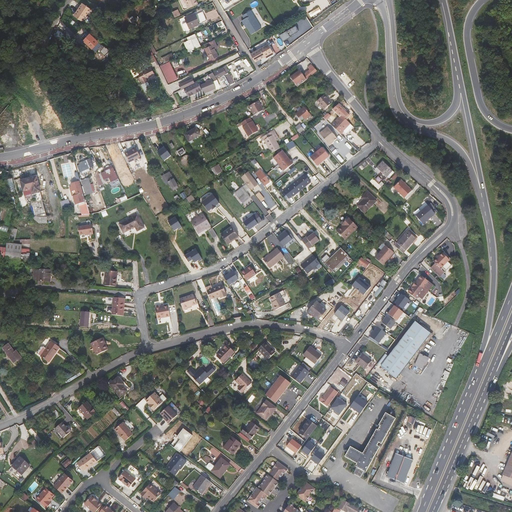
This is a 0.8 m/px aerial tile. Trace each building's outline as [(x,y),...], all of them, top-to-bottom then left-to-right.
[(76,12),(74,15),(82,21),(91,8),(83,3),(81,5),(76,12)] [(314,17),(322,12),(319,7),(311,12),(314,17)] [(244,18),(241,20),(245,25),(247,27),(251,34),(261,28),(250,10),(242,15),(244,18)] [(207,21),(206,18),(203,11),(195,14),(195,13),(185,17),(189,27),(189,28),(207,21)] [(219,29),(225,26),(223,21),(217,23),(219,29)] [(295,26),(279,35),(283,42),(291,37),(290,36),(299,31),(295,26)] [(82,27),(75,34),(82,41),(83,40),(93,49),(99,42),(90,34),(82,27)] [(124,38),(115,30),(110,35),(118,44),(124,38)] [(184,42),(188,51),(200,45),(198,41),(197,42),(195,37),(184,42)] [(266,40),(249,49),(251,53),(268,43),(266,40)] [(209,46),(205,48),(210,60),(218,56),(215,48),(217,47),(214,41),(208,44),(209,46)] [(93,49),(95,51),(101,45),(99,42),(93,49)] [(102,44),(98,48),(106,55),(111,51),(108,48),(108,49),(102,44)] [(251,55),(255,62),(265,56),(265,58),(273,53),(268,44),(260,49),(251,55)] [(164,57),(166,62),(174,58),(172,53),(164,57)] [(170,61),(160,66),(168,84),(178,79),(170,61)] [(307,79),(318,71),(312,64),(308,68),(310,70),(304,75),(307,79)] [(224,75),(225,74),(230,84),(234,82),(229,72),(227,74),(223,67),(213,72),(216,79),(224,75)] [(147,69),(138,73),(143,83),(148,81),(146,77),(150,76),(147,69)] [(298,86),(307,79),(304,75),(301,70),(291,77),(298,86)] [(209,83),(216,79),(213,72),(205,76),(207,80),(208,80),(209,83)] [(203,83),(199,86),(201,89),(202,92),(211,88),(207,80),(203,82),(203,83)] [(196,81),(183,88),(188,96),(201,89),(199,86),(196,81)] [(320,105),(324,110),(332,103),(328,98),(327,99),(324,95),(317,101),(320,105)] [(249,106),(250,109),(260,104),(258,101),(249,106)] [(250,109),(252,113),(262,108),(260,104),(250,109)] [(296,114),(301,121),(304,118),(305,120),(311,115),(304,107),(296,114)] [(350,124),(341,115),(331,125),(340,134),(346,128),(350,124)] [(242,127),(248,137),(258,131),(252,121),(242,127)] [(300,134),(304,131),(299,124),(295,127),(300,134)] [(328,127),(319,134),(326,142),(331,138),(333,141),(337,138),(328,127)] [(185,134),(189,142),(200,135),(196,128),(185,134)] [(264,140),(271,153),(280,148),(277,141),(280,139),(276,133),(272,135),(271,132),(261,138),(263,141),(264,140)] [(164,161),(172,156),(166,146),(158,151),(164,161)] [(322,147),(316,152),(323,161),(329,156),(322,147)] [(140,156),(134,148),(124,155),(129,163),(140,156)] [(282,151),(273,158),(279,164),(288,157),(282,151)] [(316,152),(310,157),(317,166),(323,161),(316,152)] [(186,155),(185,156),(184,156),(183,157),(182,158),(182,159),(181,160),(181,161),(181,163),(182,164),(183,165),(183,166),(184,166),(186,167),(187,167),(188,167),(189,167),(191,166),(192,165),(192,164),(193,163),(193,162),(193,161),(193,160),(192,158),(192,157),(191,157),(190,156),(189,155),(188,155),(186,155)] [(293,164),(288,157),(279,164),(284,171),(293,164)] [(93,167),(89,159),(81,162),(85,171),(93,167)] [(393,171),(383,161),(377,167),(386,177),(387,176),(393,171)] [(111,182),(117,179),(111,165),(103,170),(104,172),(100,173),(104,181),(109,178),(111,182)] [(211,169),(215,175),(222,171),(218,165),(211,169)] [(256,173),(265,186),(270,182),(261,169),(256,173)] [(242,176),(252,189),(258,184),(248,171),(242,176)] [(165,182),(168,181),(172,188),(177,185),(169,172),(165,175),(162,177),(165,182)] [(99,186),(103,184),(99,173),(95,174),(99,186)] [(304,174),(295,181),(302,189),(311,182),(304,174)] [(21,181),(23,191),(31,189),(32,194),(40,192),(37,177),(21,181)] [(85,195),(93,192),(88,178),(80,181),(85,195)] [(404,198),(412,191),(401,180),(393,187),(404,198)] [(84,215),(89,214),(80,181),(70,184),(73,193),(77,192),(78,195),(73,196),(75,205),(80,204),(84,215)] [(295,181),(286,189),(293,197),(302,189),(295,181)] [(243,203),(250,197),(247,193),(246,194),(241,188),(235,193),(243,203)] [(358,205),(364,212),(376,201),(368,192),(362,198),(364,200),(358,205)] [(215,206),(219,203),(213,194),(201,202),(208,211),(212,208),(213,209),(216,207),(215,206)] [(29,203),(33,217),(46,213),(43,200),(29,203)] [(60,202),(62,209),(70,206),(68,200),(60,202)] [(416,215),(423,224),(435,214),(428,205),(416,215)] [(262,220),(256,213),(243,223),(249,230),(262,220)] [(199,234),(205,230),(204,228),(209,225),(203,214),(191,221),(199,234)] [(144,228),(137,215),(119,224),(124,233),(135,227),(137,231),(144,228)] [(345,240),(358,227),(347,217),(341,223),(342,225),(336,231),(345,240)] [(92,225),(78,227),(80,235),(85,234),(85,235),(93,234),(92,225)] [(231,227),(221,235),(228,245),(238,237),(231,227)] [(380,232),(385,237),(389,233),(384,228),(380,232)] [(292,239),(286,231),(277,238),(284,246),(292,239)] [(393,244),(403,253),(416,239),(408,231),(397,243),(396,242),(393,244)] [(301,240),(309,249),(320,240),(314,234),(307,239),(306,237),(301,240)] [(363,244),(366,241),(360,235),(357,238),(363,244)] [(0,260),(21,263),(22,253),(30,254),(30,249),(22,249),(22,245),(31,244),(31,239),(20,240),(20,244),(8,243),(7,243),(6,248),(0,246),(0,260)] [(375,258),(383,265),(394,253),(386,245),(375,258)] [(269,254),(276,263),(284,257),(277,248),(269,254)] [(333,270),(349,256),(341,248),(325,262),(333,270)] [(445,254),(442,252),(433,261),(435,262),(436,263),(445,254)] [(22,253),(21,263),(29,264),(30,254),(22,253)] [(263,259),(270,268),(276,263),(269,254),(263,259)] [(449,259),(445,254),(436,263),(435,262),(430,266),(439,276),(451,264),(447,260),(449,259)] [(301,265),(308,273),(320,263),(313,255),(301,265)] [(369,263),(361,257),(358,261),(366,267),(369,263)] [(221,272),(230,285),(239,279),(230,266),(221,272)] [(241,272),(247,281),(256,274),(250,266),(241,272)] [(39,269),(37,280),(49,282),(50,270),(39,269)] [(106,270),(105,272),(104,285),(117,286),(117,281),(123,282),(123,279),(122,279),(122,272),(106,270)] [(417,282),(416,282),(412,286),(413,287),(409,293),(417,299),(420,295),(423,297),(432,285),(421,276),(417,282)] [(352,286),(364,295),(371,286),(360,277),(352,286)] [(317,289),(319,291),(331,283),(329,280),(317,289)] [(371,294),(373,295),(380,287),(381,285),(382,286),(385,282),(383,280),(376,288),(371,294)] [(227,294),(223,284),(207,291),(210,299),(216,297),(220,296),(220,297),(227,294)] [(371,299),(372,300),(381,288),(380,287),(373,295),(371,299)] [(372,300),(374,301),(383,289),(381,288),(372,300)] [(272,305),(275,310),(285,305),(279,293),(270,298),(272,302),(273,305),(272,305)] [(179,299),(182,307),(196,301),(194,294),(179,299)] [(409,300),(401,294),(395,302),(402,308),(409,300)] [(125,299),(113,297),(112,314),(123,316),(125,299)] [(182,307),(183,310),(192,307),(192,306),(197,304),(196,301),(182,307)] [(308,312),(318,320),(326,310),(317,302),(308,312)] [(160,305),(155,306),(157,317),(169,312),(168,306),(164,306),(160,307),(160,305)] [(334,314),(343,321),(350,312),(341,305),(334,314)] [(404,312),(394,305),(391,308),(392,309),(388,314),(397,320),(404,312)] [(82,311),(80,326),(88,327),(89,312),(82,311)] [(395,323),(387,316),(382,322),(391,329),(395,323)] [(433,330),(418,318),(391,353),(381,366),(396,378),(413,355),(418,349),(433,330)] [(386,333),(377,326),(375,329),(375,330),(373,333),(372,333),(370,336),(379,343),(386,333)] [(436,332),(433,330),(418,349),(421,352),(436,332)] [(104,342),(102,338),(91,343),(97,355),(107,350),(103,342),(104,342)] [(51,342),(46,349),(42,346),(37,353),(49,362),(59,348),(51,342)] [(265,342),(258,350),(268,360),(276,352),(265,342)] [(16,351),(14,352),(9,344),(3,348),(14,363),(21,358),(16,351)] [(235,352),(227,345),(224,348),(224,349),(218,355),(222,358),(220,360),(224,363),(235,352)] [(322,355),(310,346),(303,355),(316,364),(322,355)] [(289,354),(291,356),(298,348),(296,347),(289,354)] [(391,353),(387,350),(377,363),(381,366),(391,353)] [(372,360),(362,353),(356,361),(360,364),(366,368),(372,360)] [(420,354),(415,365),(422,368),(424,364),(425,364),(428,358),(420,354)] [(309,372),(300,365),(291,377),(300,384),(309,372)] [(191,368),(188,372),(200,385),(215,371),(211,366),(205,371),(202,367),(196,373),(191,368)] [(36,367),(32,370),(37,377),(41,374),(36,367)] [(238,389),(242,393),(252,383),(243,374),(236,381),(241,386),(238,389)] [(291,384),(282,376),(266,396),(276,404),(281,397),(279,396),(285,389),(287,390),(291,384)] [(129,390),(119,377),(110,384),(120,397),(129,390)] [(338,392),(331,387),(324,395),(323,397),(322,396),(320,400),(328,406),(338,392)] [(155,392),(146,401),(150,404),(151,406),(150,407),(154,411),(163,401),(160,397),(155,392)] [(350,407),(361,414),(369,403),(358,395),(350,407)] [(330,407),(340,415),(348,405),(339,397),(330,407)] [(124,400),(120,403),(127,411),(131,407),(124,400)] [(87,401),(79,408),(88,419),(96,412),(87,401)] [(270,415),(272,412),(274,414),(278,409),(267,401),(263,407),(258,414),(266,420),(270,415)] [(177,415),(168,405),(161,413),(164,417),(166,419),(166,420),(169,423),(177,415)] [(363,453),(354,449),(348,458),(357,463),(355,466),(357,467),(354,473),(361,477),(364,471),(366,472),(380,447),(377,445),(379,442),(382,444),(396,418),(386,413),(379,425),(380,426),(378,430),(377,429),(363,453)] [(128,419),(125,421),(131,430),(134,428),(128,419)] [(299,433),(307,439),(317,426),(309,419),(299,433)] [(131,431),(123,422),(115,429),(126,441),(133,434),(131,432),(131,431)] [(251,439),(260,428),(252,422),(247,429),(245,427),(241,432),(251,439)] [(67,429),(62,423),(55,429),(63,439),(71,432),(68,428),(67,429)] [(232,437),(224,448),(232,455),(241,443),(232,437)] [(33,449),(38,445),(34,439),(32,441),(29,443),(33,449)] [(302,451),(313,458),(319,449),(308,442),(302,451)] [(345,457),(348,458),(354,449),(351,446),(345,457)] [(99,447),(78,464),(84,472),(87,469),(87,470),(91,468),(90,467),(91,466),(93,466),(106,456),(99,447)] [(409,472),(414,460),(397,453),(387,476),(405,483),(409,472)] [(511,453),(503,475),(511,478),(511,453)] [(187,461),(177,454),(166,468),(175,475),(181,467),(182,468),(187,461)] [(20,457),(12,466),(22,475),(30,465),(20,457)] [(230,464),(221,458),(215,466),(209,461),(205,466),(220,478),(226,471),(225,470),(230,464)] [(288,468),(277,461),(258,488),(256,487),(247,500),(257,508),(260,504),(259,503),(263,498),(264,498),(267,494),(268,495),(281,478),(280,477),(284,472),(285,472),(288,468)] [(137,482),(127,472),(119,479),(129,489),(137,482)] [(70,484),(73,481),(65,474),(54,487),(62,494),(67,488),(67,487),(70,484)] [(202,475),(193,487),(202,494),(211,482),(202,475)] [(312,486),(308,483),(305,481),(296,494),(305,501),(314,488),(315,488),(314,487),(312,486)] [(150,484),(141,494),(146,498),(147,497),(148,496),(151,499),(154,501),(161,494),(150,484)] [(175,487),(168,495),(173,500),(181,491),(175,487)] [(51,498),(54,495),(46,488),(36,499),(47,508),(51,503),(50,502),(49,501),(51,498)] [(92,496),(85,504),(93,511),(95,511),(102,505),(92,496)] [(342,499),(339,503),(357,511),(359,508),(342,499)] [(301,511),(289,503),(282,511),(301,511)] [(351,511),(356,511),(357,511),(339,503),(338,504),(335,508),(338,509),(339,508),(345,511),(347,511),(348,510),(351,511)]
